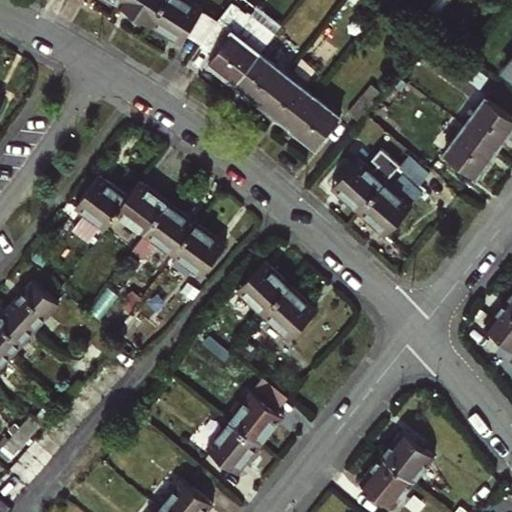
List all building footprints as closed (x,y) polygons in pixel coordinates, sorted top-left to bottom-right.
[(123,0),(121,4),(149,23),(164,0),(123,0)] [(164,0),(149,23),(179,42),(201,8),(187,0),(164,0)] [(235,82),(258,52),(269,38),(227,4),(200,44),(212,54),(207,60),(235,82)] [(235,82),(262,103),(285,73),(258,52),(235,82)] [(511,58),(503,70),(511,77),(511,58)] [(478,88),(486,77),(465,61),(458,72),(459,73),(475,85),(478,88)] [(262,103),(288,124),(311,94),(285,73),(262,103)] [(469,93),(475,85),(459,73),(453,81),(469,93)] [(346,113),(356,121),(379,94),(369,86),(346,113)] [(288,124),(314,145),(338,116),(311,94),(288,124)] [(464,125),(494,147),(511,123),(511,117),(485,97),(464,125)] [(444,152),(474,175),(494,147),(464,125),(444,152)] [(357,210),(384,180),(358,157),(331,187),(357,210)] [(104,227),(116,211),(128,195),(99,174),(76,205),(104,227)] [(116,211),(143,232),(167,200),(140,179),(128,195),(116,211)] [(384,234),(411,204),(384,180),(357,210),(384,234)] [(143,232),(172,253),(196,221),(167,200),(143,232)] [(172,253),(201,274),(225,243),(196,221),(172,253)] [(237,287),(264,311),(290,283),(264,259),(237,287)] [(8,306),(33,329),(57,302),(32,279),(8,306)] [(289,335),(316,307),(290,283),(264,311),(289,335)] [(485,324),(511,346),(511,304),(505,299),(485,324)] [(0,314),(0,343),(11,353),(33,329),(8,306),(0,314)] [(127,368),(136,358),(117,342),(108,352),(127,368)] [(0,365),(11,353),(0,343),(0,365)] [(82,355),(91,363),(101,352),(92,344),(82,355)] [(118,378),(127,368),(108,352),(100,362),(118,378)] [(80,375),(91,363),(82,355),(72,367),(80,375)] [(109,389),(118,378),(100,362),(91,372),(109,389)] [(101,398),(109,389),(91,372),(82,382),(101,398)] [(92,408),(101,398),(82,382),(74,391),(92,408)] [(84,418),(92,408),(74,391),(65,401),(84,418)] [(228,418),(259,443),(282,416),(250,391),(228,418)] [(76,427),(84,418),(65,401),(58,410),(76,427)] [(67,437),(76,427),(58,410),(49,420),(67,437)] [(20,427),(29,435),(38,424),(29,417),(20,427)] [(206,446),(236,471),(259,443),(228,418),(206,446)] [(58,447),(67,437),(49,420),(40,431),(58,447)] [(10,439),(18,447),(29,435),(20,427),(10,439)] [(412,481),(432,457),(400,430),(380,454),(412,481)] [(50,457),(58,447),(40,431),(32,441),(50,457)] [(42,466),(50,457),(32,441),(24,450),(42,466)] [(33,476),(42,466),(24,450),(15,460),(33,476)] [(391,506),(412,481),(380,454),(359,480),(391,506)] [(24,486),(33,476),(15,460),(6,470),(24,486)] [(0,480),(16,496),(24,486),(6,470),(0,477),(0,480)] [(167,511),(203,511),(211,503),(181,478),(159,506),(167,511)] [(0,497),(8,505),(16,496),(0,480),(0,497)]
